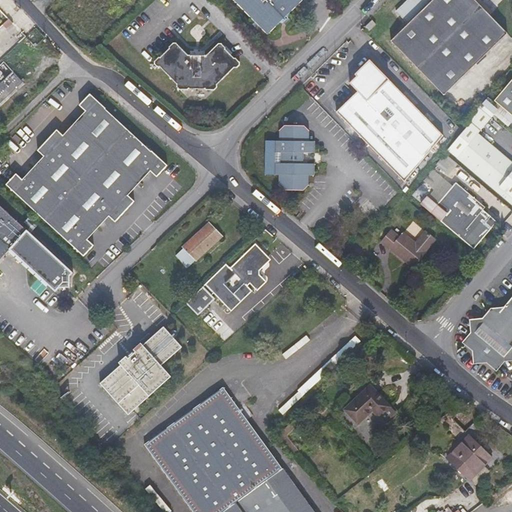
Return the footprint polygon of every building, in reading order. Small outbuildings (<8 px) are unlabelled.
[(303,0),(234,0),(268,34),(303,0)] [(475,0),(407,0),(396,11),(408,24),(391,41),(444,95),(508,33),(475,0)] [(9,17),(0,25),(0,32),(13,21),(9,17)] [(377,24),(373,20),(366,26),(370,31),(377,24)] [(234,58),(226,49),(226,48),(222,43),(219,43),(207,55),(189,55),(177,43),(174,43),(170,47),(170,48),(161,57),(159,57),(155,61),(155,64),(158,67),(160,67),(177,84),(177,87),(180,90),(188,90),(190,89),(206,89),(207,90),(215,90),(217,87),(217,85),(234,67),(237,68),(240,65),(240,62),(236,58),(234,58)] [(0,65),(0,101),(22,81),(4,61),(0,65)] [(372,62),(350,83),(358,91),(336,112),(405,182),(445,136),(372,62)] [(511,79),(495,101),(511,115),(511,79)] [(151,151),(106,109),(106,108),(90,94),(79,105),(86,111),(64,135),(57,129),(38,150),(44,156),(23,179),(16,173),(6,184),(84,256),(94,245),(88,239),(109,216),(116,222),(135,201),(129,195),(151,171),(157,177),(168,165),(152,151),(151,151)] [(447,149),(457,158),(511,204),(511,161),(478,133),(492,118),(481,109),(447,149)] [(315,141),(309,141),(310,131),(304,126),(285,126),(279,131),(280,141),(276,141),(276,151),(282,152),(282,164),(276,163),(275,174),(280,174),(279,184),(284,190),(304,190),(309,185),(309,174),(314,175),(315,164),(303,164),(303,152),(315,152),(315,141)] [(426,195),(419,203),(474,249),(492,228),(486,223),(491,216),(484,210),(486,207),(456,182),(437,204),(426,195)] [(70,276),(73,273),(0,205),(0,260),(10,249),(56,291),(59,288),(70,287),(70,276)] [(223,236),(209,223),(183,247),(184,248),(196,260),(223,236)] [(415,244),(402,233),(399,237),(391,230),(380,242),(389,249),(390,248),(402,258),(415,244)] [(435,239),(425,232),(415,244),(402,258),(414,268),(427,251),(426,250),(435,239)] [(269,234),(262,243),(272,252),(279,243),(269,234)] [(256,243),(230,268),(226,264),(204,285),(231,312),(252,291),(247,286),(250,283),(258,291),(267,282),(260,275),(260,270),(272,259),(256,243)] [(464,265),(471,256),(458,245),(450,254),(464,265)] [(196,260),(184,248),(177,255),(188,268),(196,260)] [(511,297),(505,306),(501,310),(493,311),(485,321),(473,322),(474,334),(467,342),(475,349),(476,361),(488,360),(496,367),(503,359),(511,357),(511,297)] [(474,334),(473,322),(485,321),(493,311),(501,310),(505,306),(491,308),(483,317),(469,319),(471,332),(462,342),(472,351),(473,365),(487,363),(497,372),(505,362),(511,361),(511,357),(503,359),(496,367),(488,360),(476,361),(475,349),(467,342),(474,334)] [(183,347),(164,326),(143,345),(141,343),(134,350),(136,352),(129,358),(127,356),(119,363),(121,365),(100,383),(129,415),(172,376),(162,366),(183,347)] [(299,389),(303,394),(349,352),(344,347),(299,389)] [(390,406),(371,386),(345,410),(358,424),(372,411),(373,412),(378,417),(390,406)] [(145,444),(193,511),(194,511),(314,511),(266,445),(224,387),(145,444)] [(469,436),(448,458),(470,480),(492,458),(469,436)]
